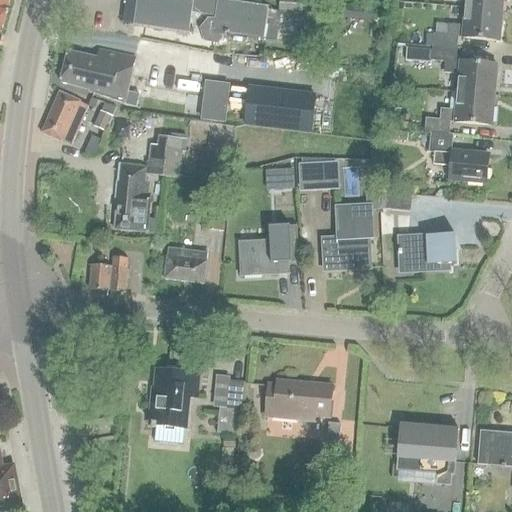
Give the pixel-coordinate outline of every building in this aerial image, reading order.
[(0,0),(0,31),(3,32),(9,10),(5,9),(7,0),(0,0)] [(217,44),(225,33),(277,41),(281,13),(267,11),(268,7),(230,2),(230,0),(135,0),(132,25),(187,32),(188,27),(201,28),(199,30),(204,42),(217,44)] [(312,0),(308,0),(279,0),(278,11),(311,14),(312,0)] [(464,0),(464,9),(502,12),(503,0),(464,0)] [(376,9),(334,4),(332,18),(374,23),(376,9)] [(435,35),(433,48),(456,50),(457,38),(499,42),(502,12),(464,9),(462,26),(449,25),(448,36),(435,35)] [(406,48),(405,61),(417,62),(418,49),(406,48)] [(455,62),(456,50),(433,48),(432,60),(445,62),(445,74),(459,75),(457,94),(494,98),(497,66),(455,62)] [(66,51),(59,82),(87,89),(87,91),(122,106),(134,109),(137,96),(125,93),(134,59),(97,50),(95,58),(66,51)] [(219,58),(187,52),(183,75),(214,81),(219,58)] [(208,97),(203,119),(225,122),(231,88),(222,86),(220,98),(208,97)] [(248,89),(244,125),(311,133),(315,97),(248,89)] [(58,93),(50,113),(78,125),(87,106),(58,93)] [(494,98),(457,94),(455,111),(441,110),(440,121),(426,119),(425,133),(448,135),(449,122),(491,126),(494,98)] [(91,99),(87,107),(94,109),(97,102),(91,99)] [(113,117),(99,111),(92,128),(105,134),(113,117)] [(78,125),(50,113),(41,133),(70,145),(78,125)] [(408,132),(400,131),(398,141),(406,142),(408,132)] [(452,136),(431,134),(429,154),(450,156),(452,136)] [(148,175),(181,179),(186,141),(159,138),(158,146),(151,145),(148,175)] [(489,157),(451,153),(450,156),(435,155),(433,166),(449,168),(448,181),(486,184),(489,157)] [(142,168),(117,165),(114,205),(118,206),(116,228),(146,231),(149,198),(145,198),(147,173),(142,173),(142,168)] [(338,189),(337,165),(301,167),(302,191),(338,189)] [(283,191),(295,190),(294,170),(282,171),(283,191)] [(383,197),(382,209),(411,212),(412,200),(383,197)] [(221,232),(224,202),(205,200),(202,230),(221,232)] [(293,211),(293,200),(279,201),(280,212),(293,211)] [(372,239),(370,207),(337,209),(338,240),(323,241),(324,271),(369,269),(368,239),(372,239)] [(242,276),(277,274),(276,262),(285,261),(285,264),(289,264),(298,263),(296,227),(278,228),(268,228),(269,244),(240,245),(242,276)] [(400,239),(401,268),(402,276),(451,273),(450,265),(456,265),(455,236),(400,239)] [(206,253),(167,248),(164,279),(203,283),(206,253)] [(476,264),(475,248),(463,248),(464,264),(476,264)] [(91,265),(88,290),(124,294),(127,258),(115,257),(114,267),(91,265)] [(156,370),(153,397),(150,397),(147,427),(188,431),(191,400),(198,401),(201,375),(156,370)] [(230,378),(215,376),(212,408),(220,409),(217,434),(238,436),(243,383),(229,382),(230,378)] [(265,417),(287,419),(314,422),(314,415),(329,417),(332,387),(287,383),(277,382),(277,386),(268,385),(265,417)] [(340,425),(328,424),(325,457),(317,456),(316,469),(335,471),(337,450),(338,451),(340,430),(340,425)] [(456,429),(401,424),(397,468),(436,471),(435,481),(439,481),(439,484),(449,485),(450,473),(451,473),(456,429)] [(340,430),(338,451),(350,452),(352,426),(340,425),(340,430)] [(484,466),(511,468),(511,434),(487,432),(480,431),(477,466),(484,466)] [(234,449),(234,438),(222,438),(222,449),(234,449)] [(253,460),(254,460),(255,460),(256,460),(257,460),(258,459),(259,458),(260,457),(260,456),(261,455),(261,454),(261,453),(261,452),(261,451),(260,451),(260,450),(260,449),(259,449),(259,448),(258,448),(258,447),(257,447),(256,447),(256,446),(255,446),(254,446),(253,446),(252,446),(251,447),(250,447),(249,448),(248,449),(247,450),(247,451),(247,452),(247,453),(247,454),(247,455),(247,456),(247,457),(248,457),(248,458),(249,458),(249,459),(250,459),(250,460),(251,460),(252,460),(253,460)] [(13,467),(1,469),(0,461),(0,510),(21,507),(13,467)]
